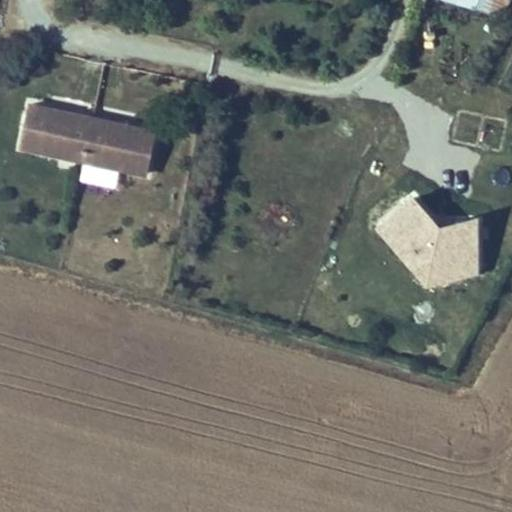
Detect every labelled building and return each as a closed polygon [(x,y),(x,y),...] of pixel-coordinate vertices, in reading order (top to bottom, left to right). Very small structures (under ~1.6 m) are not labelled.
[(437,0),(497,15),(505,0),(437,0)] [(46,107),(26,103),(18,146),(80,158),(89,116),(71,112),(70,117),(46,112),(46,107)] [(71,112),(46,107),(46,112),(70,117),(71,112)] [(107,119),(89,116),(80,158),(142,171),(151,129),(131,124),(130,129),(106,124),(107,119)] [(131,124),(107,119),(106,124),(130,129),(131,124)] [(480,221),(442,230),(415,199),(378,230),(427,288),(478,276),(480,221)]
